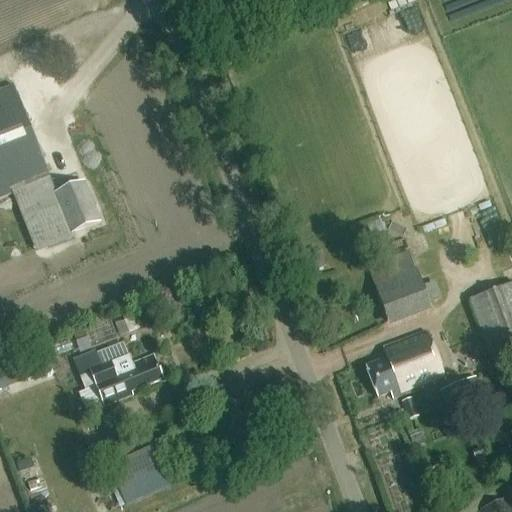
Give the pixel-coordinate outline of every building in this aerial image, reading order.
[(72,236),(100,224),(84,185),(57,196),(13,88),(0,92),(0,201),(26,191),(36,216),(60,207),(72,236)] [(421,289),(409,254),(367,269),(388,328),(430,313),(427,305),(421,289)] [(324,271),(320,256),(304,260),(308,275),(324,271)] [(434,284),(421,289),(427,305),(440,300),(434,284)] [(494,364),(511,357),(511,287),(471,303),(494,364)] [(131,313),(122,317),(124,323),(134,319),(131,313)] [(84,327),(72,332),(76,343),(88,338),(84,327)] [(392,401),(444,382),(425,333),(383,349),(386,360),(365,368),(377,400),(390,395),(392,401)] [(0,361),(0,389),(52,373),(44,348),(0,361)] [(112,365),(102,369),(96,354),(73,363),(80,380),(82,379),(87,392),(96,388),(104,409),(132,397),(130,394),(163,381),(153,358),(133,367),(129,358),(112,365)] [(440,392),(455,431),(490,418),(475,379),(440,392)] [(274,390),(265,394),(276,419),(285,415),(274,390)] [(417,415),(411,400),(398,405),(404,420),(417,415)] [(104,445),(96,449),(105,469),(136,456),(126,432),(103,442),(104,445)] [(171,488),(161,466),(153,449),(110,469),(117,486),(127,508),(171,488)] [(475,460),(484,457),(481,449),(472,453),(475,460)] [(511,511),(511,503),(510,499),(480,511),(511,511)]
